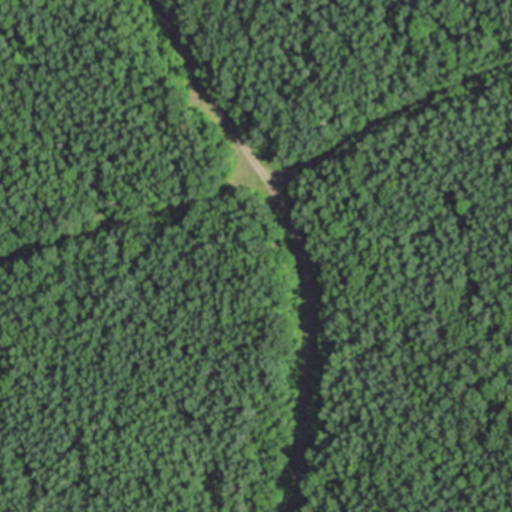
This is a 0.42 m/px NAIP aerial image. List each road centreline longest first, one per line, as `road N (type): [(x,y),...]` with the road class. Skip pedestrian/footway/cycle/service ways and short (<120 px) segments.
road 1 (residential): [(295,511),(316,315),(301,239),(159,0)]
road 2 (residential): [(0,262),(267,182)]
